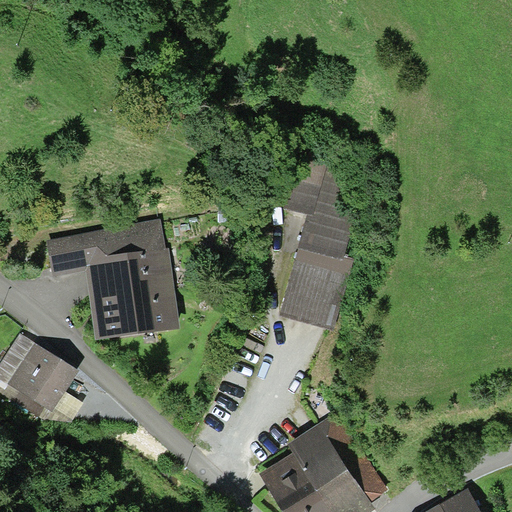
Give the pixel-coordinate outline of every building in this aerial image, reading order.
[(303,215),(279,319),(318,328),(353,180),(286,164),(276,209),(303,215)] [(93,340),(168,330),(155,225),(46,245),(49,273),(84,269),(93,340)] [(12,342),(0,361),(0,384),(43,412),(67,376),(12,342)] [(293,459),(260,478),(280,511),(362,511),(358,504),(334,463),(327,450),(341,442),(329,422),(285,447),(293,459)] [(334,463),(358,504),(380,491),(356,450),(334,463)] [(469,511),(460,495),(430,511),(469,511)]
